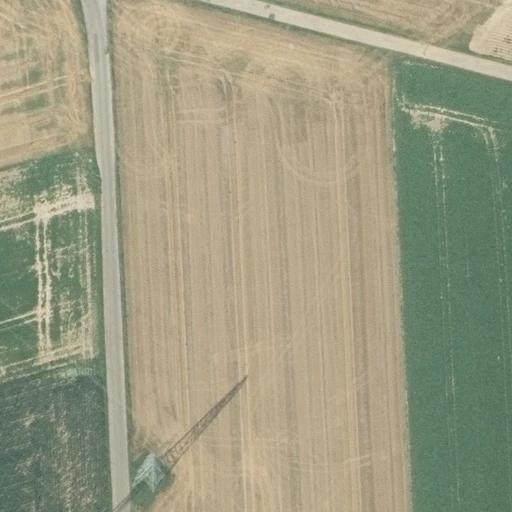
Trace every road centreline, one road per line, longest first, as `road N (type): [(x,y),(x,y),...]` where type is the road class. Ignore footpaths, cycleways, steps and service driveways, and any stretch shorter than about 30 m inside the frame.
road 1 (tertiary): [(106,0),(132,511)]
road 2 (track): [(208,0),(511,75)]
